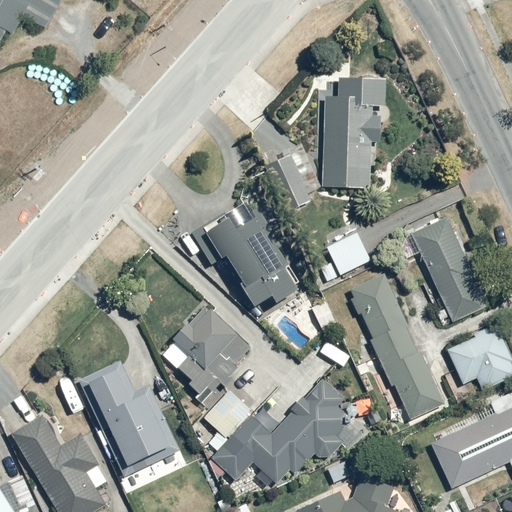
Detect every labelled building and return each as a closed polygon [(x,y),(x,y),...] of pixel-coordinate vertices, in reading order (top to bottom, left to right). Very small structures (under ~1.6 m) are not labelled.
[(0,0),(0,36),(4,29),(12,34),(23,14),(46,27),(61,0),(0,0)] [(336,94),(321,94),(319,186),(367,187),(369,141),(380,141),(382,77),(337,76),(336,94)] [(290,153),(261,164),(280,215),(308,204),(290,153)] [(208,267),(219,261),(248,307),(268,295),(273,303),(300,287),(255,213),(247,218),(238,204),(188,235),(208,267)] [(407,260),(418,255),(448,325),(494,305),(471,254),(462,259),(442,214),(395,234),(407,260)] [(331,261),(319,267),(326,283),(369,263),(356,233),(325,248),(331,261)] [(382,271),(345,291),(370,338),(367,340),(409,421),(444,403),(390,301),(396,297),(382,271)] [(290,296),(267,321),(303,355),(320,337),(305,322),(299,328),(290,320),(302,307),(290,296)] [(325,300),(310,307),(322,331),(337,324),(325,300)] [(250,345),(203,302),(170,339),(186,354),(174,367),(189,380),(186,384),(199,396),(207,388),(212,392),(219,384),(223,388),(240,369),(233,363),(250,345)] [(511,359),(495,324),(445,348),(462,384),(475,377),(482,392),(511,377),(511,359)] [(124,362),(81,381),(123,477),(177,453),(160,415),(177,408),(163,377),(136,389),(124,362)] [(250,363),(202,417),(225,438),(274,384),(250,363)] [(249,419),(212,459),(236,479),(250,461),(275,482),(287,468),(294,474),(309,456),(320,466),(341,441),(332,433),(348,413),(337,404),(343,398),(323,381),(306,401),(299,395),(281,418),(284,421),(271,437),(249,419)] [(479,419),(428,442),(450,489),(509,462),(511,467),(511,390),(474,408),(479,419)] [(42,415),(9,436),(55,511),(97,511),(104,508),(94,491),(108,482),(78,434),(61,445),(42,415)] [(16,473),(0,483),(0,511),(40,511),(41,511),(16,473)] [(392,484),(358,476),(349,500),(345,501),(339,486),(294,507),(295,511),(399,511),(386,504),(392,484)] [(251,511),(246,502),(231,509),(232,511),(251,511)]
